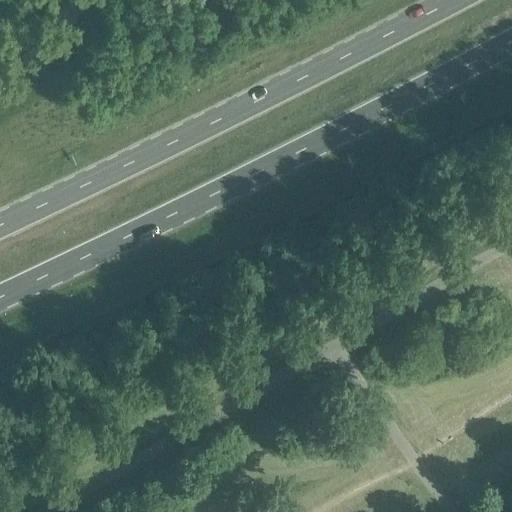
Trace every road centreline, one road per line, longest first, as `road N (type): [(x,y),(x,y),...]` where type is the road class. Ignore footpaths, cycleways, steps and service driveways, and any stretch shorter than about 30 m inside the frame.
road 1 (trunk): [(0,302),(511,42)]
road 2 (trunk): [(454,0),(0,227)]
